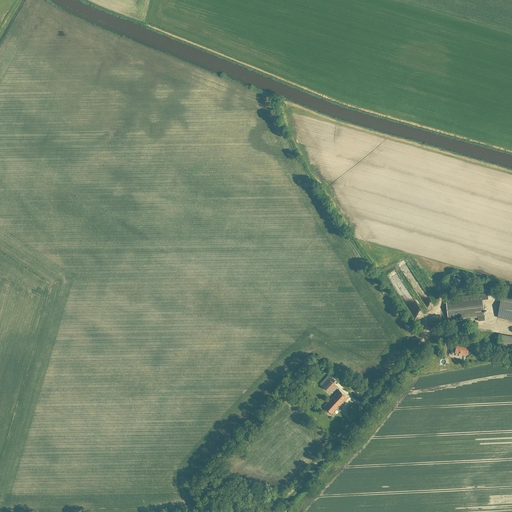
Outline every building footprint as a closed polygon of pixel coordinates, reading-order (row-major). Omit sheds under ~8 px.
[(453,274),(452,275),(451,276),(450,277),(449,278),(448,280),(448,281),(448,283),(449,284),(450,286),(451,287),(452,288),(453,289),(455,289),(456,289),(458,289),(460,289),(461,288),(462,287),(463,286),(464,284),(464,283),(464,281),(464,280),(464,278),(463,277),(462,276),(461,275),(460,274),(458,273),(456,273),(455,273),(453,274)] [(485,317),(483,300),(488,299),(488,294),(446,299),(448,321),(478,318),(478,321),(485,321),(484,317),(485,317)] [(511,299),(501,298),(497,318),(504,319),(511,321),(511,299)] [(458,356),(459,353),(460,353),(459,354),(463,355),(463,354),(467,355),(469,346),(457,343),(456,349),(452,348),(451,354),(458,356)] [(327,380),(321,386),(326,391),(326,390),(332,384),(333,383),(328,379),(327,380)] [(339,406),(347,398),(339,391),(323,407),(331,415),(337,408),(335,407),(337,405),(339,406)]
